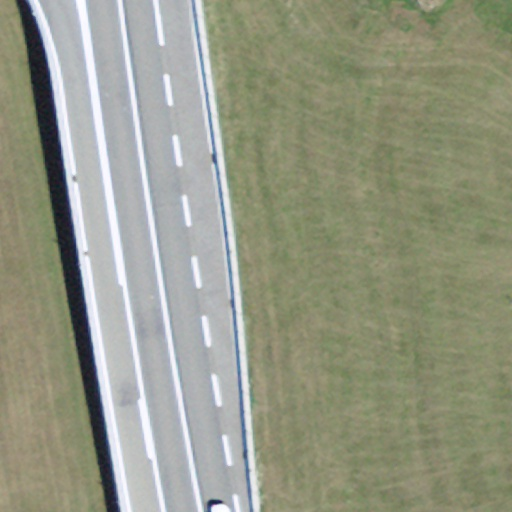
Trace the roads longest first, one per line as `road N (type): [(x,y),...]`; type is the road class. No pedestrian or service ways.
road 1 (tertiary): [(57,0),(70,28),(152,511)]
road 2 (primary): [(120,0),(159,300),(200,511)]
